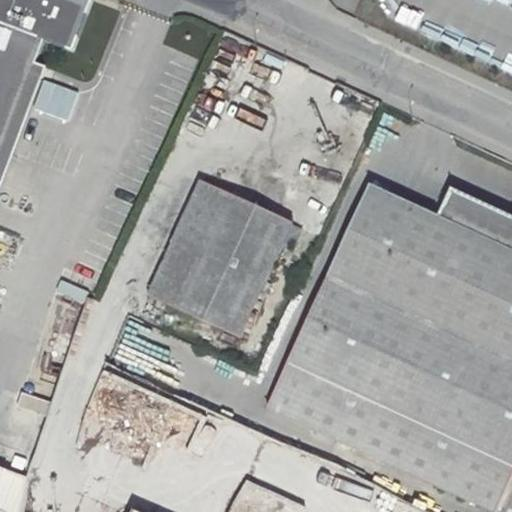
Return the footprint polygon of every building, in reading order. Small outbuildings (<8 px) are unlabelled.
[(0,0),(0,159),(34,66),(42,44),(72,55),(91,3),(82,0),(0,0)] [(200,182),(147,296),(170,306),(223,193),(200,182)] [(341,443),(454,496),(487,511),(511,511),(511,219),(453,191),(442,218),(397,198),(372,186),(282,385),(271,411),(317,432),(341,443)] [(223,193),(170,306),(240,338),(294,225),(223,193)] [(195,433),(204,414),(134,381),(132,381),(109,370),(100,368),(90,422),(87,429),(84,443),(104,446),(107,430),(123,397),(117,430),(134,433),(145,412),(144,417),(166,427),(149,424),(177,437),(180,430),(195,433)] [(36,435),(48,402),(22,393),(11,426),(36,435)] [(315,437),(339,448),(341,443),(317,432),(315,437)] [(0,511),(22,511),(28,485),(29,479),(0,468),(0,511)] [(423,511),(377,496),(370,511),(423,511)] [(227,499),(225,511),(244,511),(245,501),(227,499)]
